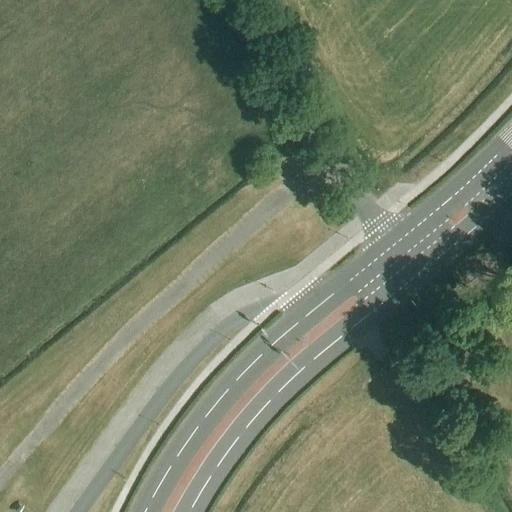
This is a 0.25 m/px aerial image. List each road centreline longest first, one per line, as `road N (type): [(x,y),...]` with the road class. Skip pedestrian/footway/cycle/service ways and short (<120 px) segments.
road 1 (tertiary): [(391,249),(223,394),(145,511)]
road 2 (tertiary): [(189,511),(278,393),(415,279)]
road 3 (unclassified): [(243,0),(391,249)]
road 4 (tertiary): [(511,140),(391,249)]
road 5 (tertiary): [(415,279),(511,193)]
